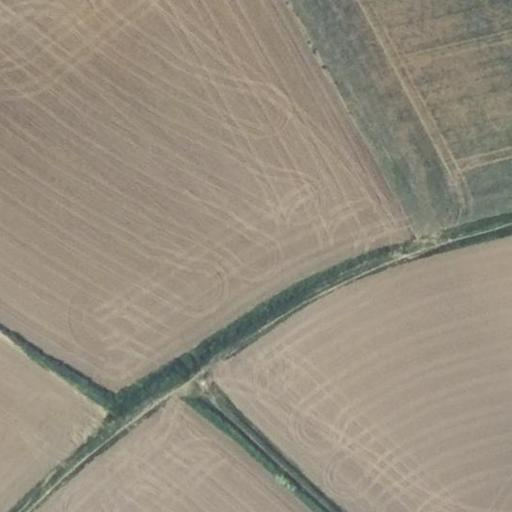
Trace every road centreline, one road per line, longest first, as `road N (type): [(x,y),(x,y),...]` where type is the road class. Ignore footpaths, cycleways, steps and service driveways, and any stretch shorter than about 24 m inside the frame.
road 1 (track): [(187,383),(337,276),(511,240)]
road 2 (track): [(21,511),(73,455),(187,383)]
road 3 (track): [(333,511),(187,383)]
